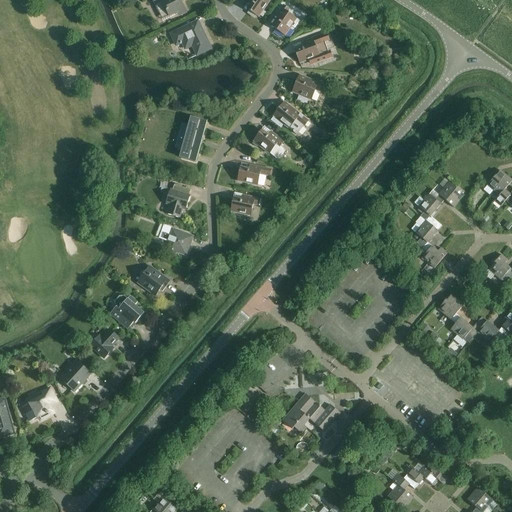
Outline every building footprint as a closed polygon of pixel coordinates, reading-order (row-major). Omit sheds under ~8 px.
[(179,16),(186,12),(179,0),(152,0),(159,15),(167,11),(169,16),(178,12),(179,16)] [(248,10),(258,17),(270,1),(268,0),(253,0),(255,1),(248,10)] [(275,29),(285,36),(296,20),(287,13),(289,10),(284,6),(276,16),(281,20),(275,29)] [(197,56),(211,49),(198,22),(170,35),(176,47),(182,44),(185,49),(192,46),(197,56)] [(330,52),(328,52),(324,42),(329,41),(326,34),(312,39),(312,40),(304,43),(306,48),(295,52),(300,64),(309,61),(310,64),(316,62),(316,64),(332,58),(330,52)] [(315,90),(319,91),(322,85),(310,80),(308,86),(297,81),(292,93),(300,96),(298,100),(306,103),(308,99),(311,100),(315,90)] [(294,110),(290,114),(281,107),(273,117),(274,118),(272,121),(280,127),(282,124),(289,129),(297,136),(308,121),(294,110)] [(183,158),(195,162),(206,123),(194,120),(192,127),(185,126),(178,149),(185,151),(183,158)] [(274,134),(270,139),(261,132),(253,142),(269,154),(278,160),(285,151),(280,147),(283,142),(274,134)] [(260,174),(269,176),(271,170),(252,166),(251,172),(240,170),(238,182),(257,186),(260,174)] [(493,191),(505,176),(499,170),(486,186),(493,191)] [(504,190),(511,181),(505,176),(493,191),(498,196),(504,190)] [(443,189),(458,202),(463,196),(448,183),(443,189)] [(190,196),(189,196),(191,190),(174,185),(172,191),(170,190),(166,204),(169,205),(167,214),(179,218),(182,209),(186,210),(190,196)] [(453,208),(458,202),(443,189),(438,195),(444,200),(453,208)] [(510,195),(504,190),(498,196),(494,201),(500,207),(505,201),(509,205),(511,201),(511,197),(510,195)] [(444,200),(438,195),(434,200),(429,195),(423,201),(435,211),(444,200)] [(253,205),(257,206),(258,199),(246,197),(244,202),(233,200),(231,212),(250,216),(253,205)] [(430,216),(435,211),(423,201),(418,207),(423,212),(419,217),(425,222),(425,221),(430,216)] [(441,226),(430,216),(425,221),(425,222),(420,227),(431,237),(441,226)] [(421,249),(427,243),(431,237),(420,227),(414,234),(420,239),(415,244),(421,249)] [(171,251),(186,257),(193,237),(172,229),(167,241),(174,243),(171,251)] [(437,252),(427,243),(421,249),(426,253),(421,259),(427,264),(437,252)] [(437,252),(427,264),(433,269),(446,254),(440,248),(437,252)] [(504,264),(507,261),(500,255),(488,270),(494,275),(504,264)] [(511,270),(504,264),(494,275),(500,281),(505,275),(510,279),(511,276),(511,270)] [(165,288),(169,281),(149,267),(145,272),(144,272),(143,272),(141,273),(140,274),(140,275),(141,277),(142,278),(137,283),(155,296),(163,286),(165,288)] [(444,315),(457,300),(451,295),(438,310),(444,315)] [(130,296),(127,299),(124,296),(119,296),(114,302),(115,307),(116,308),(109,315),(127,330),(134,323),(135,324),(144,313),(135,305),(137,303),(130,296)] [(450,320),(455,314),(463,305),(457,300),(444,315),(450,320)] [(503,318),(507,321),(511,325),(511,314),(509,312),(503,318)] [(456,335),(466,324),(455,314),(450,320),(455,324),(450,330),(456,335)] [(482,338),(492,326),(481,317),(472,328),(472,329),(477,333),(476,333),(476,334),(482,338)] [(511,336),(511,325),(507,321),(498,331),(498,332),(504,336),(507,332),(511,336)] [(472,329),(472,328),(466,324),(456,335),(462,340),(467,335),(472,339),(476,334),(476,333),(477,333),(472,329)] [(498,332),(498,331),(492,326),(482,338),(488,344),(493,338),(498,343),(504,336),(498,332)] [(111,347),(119,339),(109,330),(102,338),(100,336),(90,346),(104,359),(113,349),(111,347)] [(60,379),(75,392),(91,375),(76,361),(60,379)] [(38,417),(40,421),(54,413),(50,405),(57,402),(50,389),(42,393),(44,397),(24,407),(31,421),(38,417)] [(330,405),(325,411),(305,395),(282,422),(292,430),(294,428),(298,432),(309,420),(324,432),(339,413),(330,405)] [(0,437),(13,434),(4,401),(0,400),(0,437)] [(417,473),(418,473),(410,466),(405,472),(407,474),(407,475),(413,480),(408,485),(414,490),(423,479),(424,479),(417,473)] [(438,481),(437,481),(443,486),(449,479),(433,466),(428,472),(438,481)] [(428,472),(423,467),(418,473),(417,473),(424,479),(423,479),(432,487),(437,481),(438,481),(428,472)] [(404,490),(408,485),(413,480),(407,475),(403,479),(397,475),(392,481),(397,486),(398,485),(404,490)] [(413,498),(404,490),(398,485),(397,486),(392,491),(407,504),(413,498)] [(472,494),(487,507),(492,501),(477,488),(472,494)] [(402,510),(407,504),(392,491),(387,498),(402,510)] [(480,511),(482,511),(487,507),(472,494),(467,500),(476,508),(480,511)] [(157,504),(167,511),(176,511),(178,510),(163,498),(157,504)]
